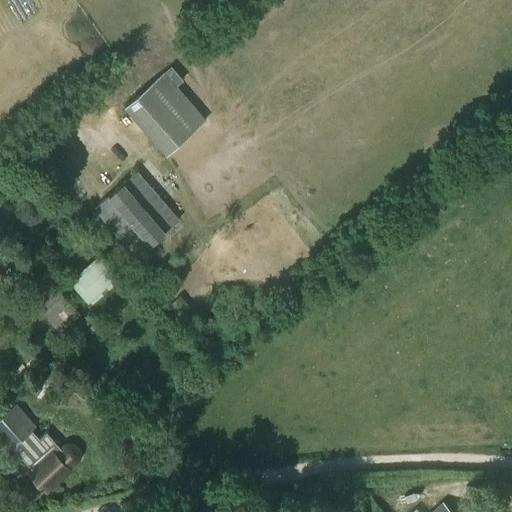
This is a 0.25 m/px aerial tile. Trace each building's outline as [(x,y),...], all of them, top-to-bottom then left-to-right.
[(182,79),(171,66),(165,71),(164,70),(124,105),(166,153),(206,119),(176,85),(182,79)] [(136,256),(178,220),(136,172),(95,207),(136,256)] [(0,186),(7,195),(23,181),(16,173),(0,185),(0,186)] [(88,298),(114,275),(99,257),(72,280),(88,298)] [(59,332),(80,314),(56,286),(34,304),(59,332)] [(10,408),(0,416),(0,431),(29,463),(34,469),(30,473),(45,489),(68,468),(65,465),(73,458),(75,455),(75,453),(74,451),(72,449),(70,448),(66,449),(64,451),(46,432),(38,439),(29,430),(35,425),(15,403),(10,408)]
